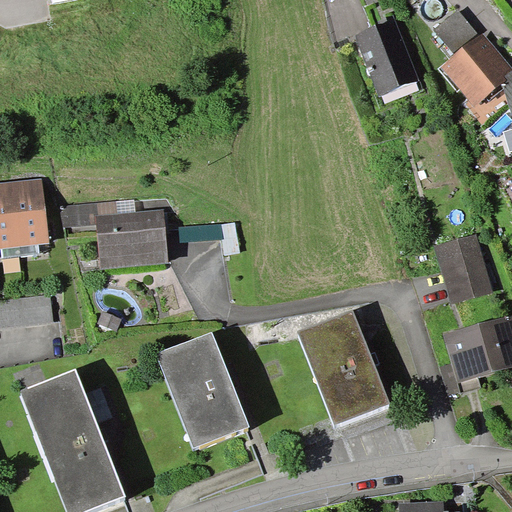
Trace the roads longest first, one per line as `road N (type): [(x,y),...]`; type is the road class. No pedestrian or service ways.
road 1 (residential): [(456,471),(404,291),(229,317),(198,274)]
road 2 (residential): [(230,511),(456,471)]
